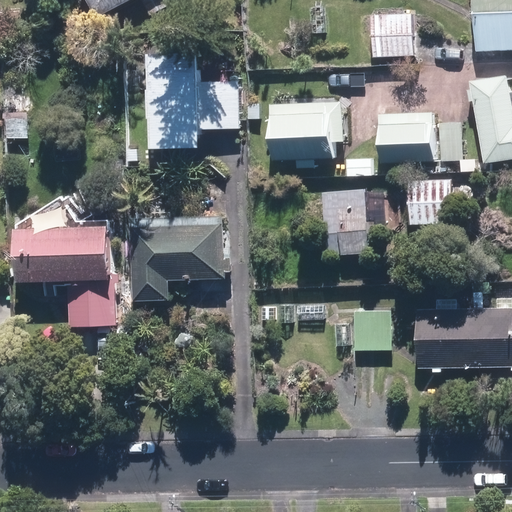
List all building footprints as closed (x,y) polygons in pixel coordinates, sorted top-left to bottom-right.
[(85,0),(94,16),(94,17),(126,0),(85,0)] [(511,0),(470,0),(473,53),(511,51),(511,0)] [(331,3),(314,3),(314,32),(332,32),(331,3)] [(408,17),(368,19),(370,58),(410,56),(408,17)] [(189,62),(144,64),(147,151),(192,149),(191,127),(228,126),(227,87),(190,88),(189,62)] [(503,79),(469,85),(482,163),(511,158),(511,128),(503,79)] [(36,103),(13,102),(12,139),(36,139),(36,103)] [(332,110),(269,111),(270,162),(332,162),(332,110)] [(430,115),(378,117),(380,163),(457,160),(455,129),(431,130),(430,115)] [(445,184),(407,186),(409,224),(447,223),(445,184)] [(358,193),(320,197),(327,256),(364,252),(358,193)] [(215,222),(129,225),(132,297),(160,296),(159,279),(217,277),(215,222)] [(104,233),(12,236),(13,285),(70,284),(71,323),(106,322),(104,233)] [(333,302),(301,301),(301,322),(333,323),(333,302)] [(511,312),(417,314),(418,366),(511,365),(511,312)] [(386,314),(355,315),(356,349),(387,348),(386,314)]
